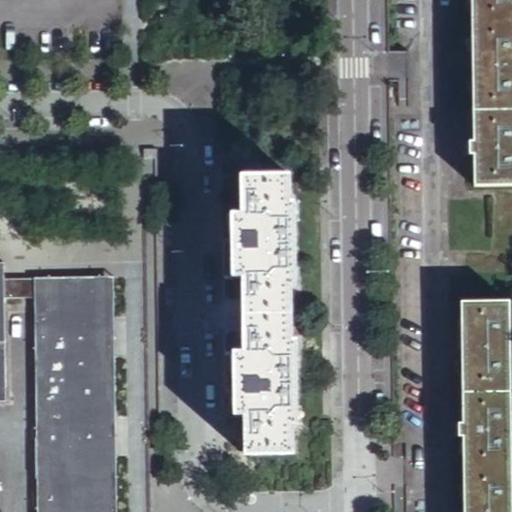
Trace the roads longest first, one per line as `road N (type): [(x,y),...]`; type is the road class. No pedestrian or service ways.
road 1 (residential): [(355,0),(363,511)]
road 2 (residential): [(436,511),(428,0)]
